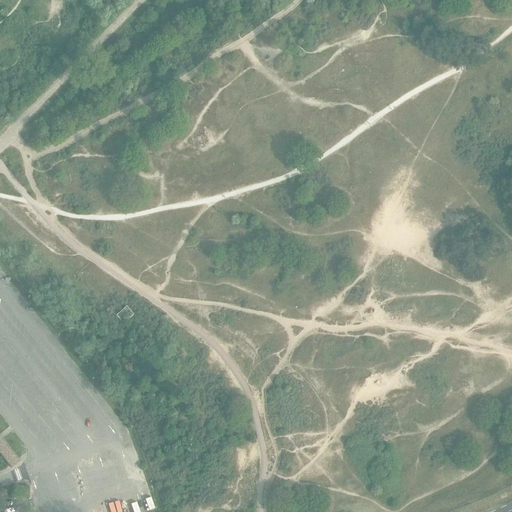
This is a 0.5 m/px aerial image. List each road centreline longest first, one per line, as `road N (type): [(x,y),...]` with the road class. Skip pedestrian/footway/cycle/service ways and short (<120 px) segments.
road 1 (unknown): [(511,351),(176,303)]
road 2 (unknown): [(27,159),(163,95),(303,0)]
road 3 (unknown): [(269,511),(273,449),(251,352),(176,303)]
road 4 (unknown): [(176,303),(80,245),(50,209)]
